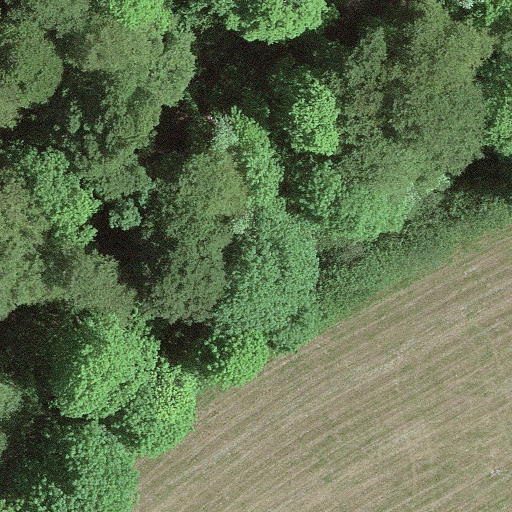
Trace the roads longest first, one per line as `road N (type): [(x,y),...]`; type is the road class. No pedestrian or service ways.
road 1 (track): [(0,457),(169,336),(511,135)]
road 2 (track): [(252,288),(374,0)]
